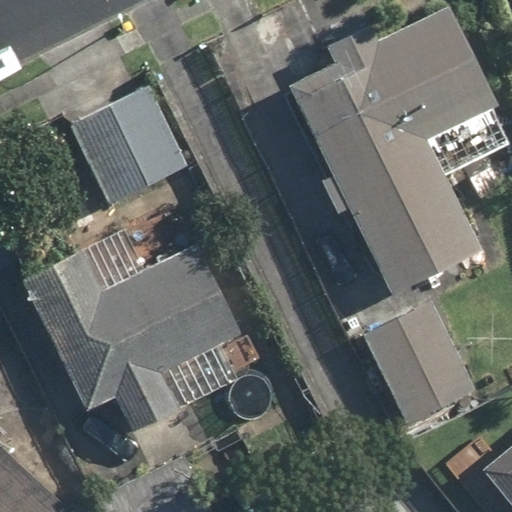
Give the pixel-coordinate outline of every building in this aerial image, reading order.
[(337,53),(286,78),(391,292),(485,246),(451,176),(511,145),(511,107),(459,0),(439,0),(377,31),(368,12),(327,33),(337,53)] [(150,82),(69,122),(110,206),(191,166),(150,82)] [(80,243),(28,266),(93,412),(118,401),(131,431),(182,408),(166,372),(246,337),(202,237),(98,283),(80,243)] [(434,286),(350,331),(403,431),(487,386),(434,286)] [(511,511),(511,434),(473,469),(510,511),(511,511)] [(77,511),(0,441),(0,511),(77,511)] [(212,511),(183,447),(92,489),(102,511),(212,511)]
